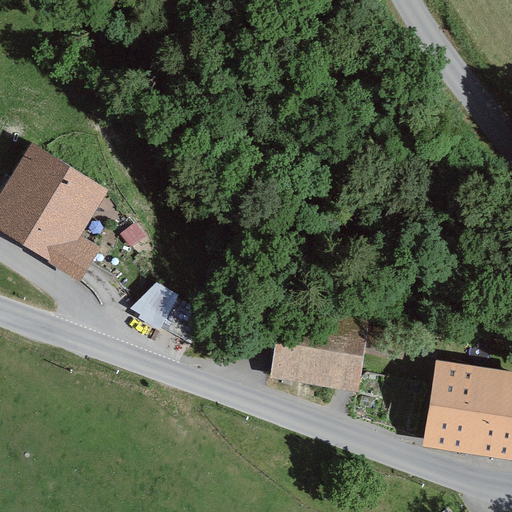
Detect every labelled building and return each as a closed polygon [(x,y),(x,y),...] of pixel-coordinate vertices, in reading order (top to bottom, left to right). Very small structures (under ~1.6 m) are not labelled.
[(117,184),(39,136),(0,199),(0,224),(84,277),(105,243),(87,232),(117,184)] [(159,280),(132,309),(164,325),(168,319),(193,331),(205,307),(180,295),(182,291),(159,280)] [(284,299),(273,376),(359,388),(364,352),(369,324),(370,311),(284,299)] [(369,324),(364,352),(402,358),(406,330),(369,324)] [(511,367),(437,358),(426,442),(511,453),(511,367)]
